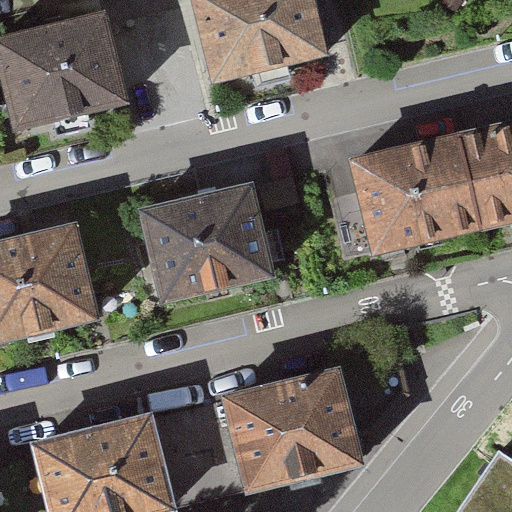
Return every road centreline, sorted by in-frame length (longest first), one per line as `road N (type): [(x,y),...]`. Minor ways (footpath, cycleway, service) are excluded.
road 1 (residential): [(511,72),(0,196)]
road 2 (residential): [(511,284),(470,287),(0,403)]
road 3 (residential): [(386,511),(511,361)]
